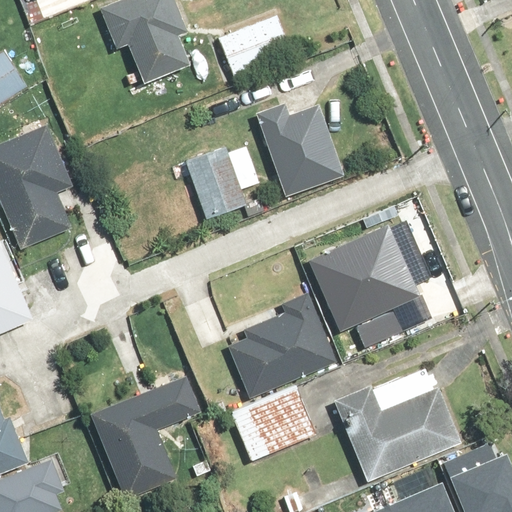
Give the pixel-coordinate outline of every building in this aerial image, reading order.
[(169,0),(120,0),(93,12),(113,58),(122,55),(137,90),(184,70),(173,45),(186,39),(169,0)] [(271,11),(209,37),(227,80),(290,54),(271,11)] [(2,52),(0,52),(0,111),(29,91),(2,52)] [(278,99),(246,112),(285,205),(344,181),(315,110),(287,122),(278,99)] [(48,124),(0,142),(0,181),(23,241),(71,223),(57,188),(71,183),(48,124)] [(219,145),(175,164),(202,227),(246,209),(219,145)] [(393,223),(315,253),(344,328),(359,322),(366,342),(400,329),(390,303),(419,292),(393,223)] [(0,242),(0,327),(32,314),(0,242)] [(250,333),(228,341),(246,388),(332,355),(306,287),(281,296),(285,307),(246,322),(250,333)] [(425,366),(330,407),(365,487),(460,446),(425,366)] [(182,370),(91,408),(127,494),(177,473),(155,421),(196,404),(182,370)] [(314,438),(293,383),(223,410),(245,465),(314,438)] [(0,400),(0,463),(26,454),(9,410),(4,410),(0,400)] [(449,471),(467,511),(511,511),(511,472),(501,448),(449,471)] [(52,455),(0,475),(0,511),(44,511),(65,504),(58,486),(63,484),(52,455)] [(380,511),(454,511),(444,486),(380,511)]
